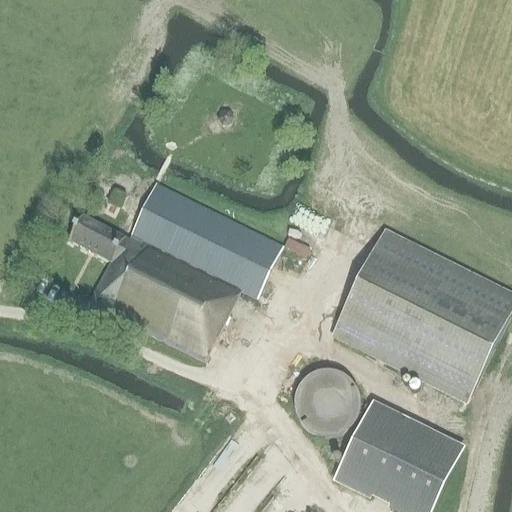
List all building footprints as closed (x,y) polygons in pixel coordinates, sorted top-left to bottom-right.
[(234,120),(230,113),(221,114),(217,121),(222,128),(231,128),(234,120)] [(206,364),(241,293),(259,301),(284,249),(156,187),(129,242),(83,218),(69,242),(111,265),(89,306),(206,364)] [(297,222),(288,241),(310,252),(319,233),(297,222)] [(335,337),(469,403),(483,376),(511,316),(511,295),(386,234),(335,337)] [(361,408),(362,405),(362,403),(361,399),(360,396),(359,393),(358,390),(356,387),(354,384),(353,382),(350,380),(347,378),(345,377),(342,375),(338,374),(336,373),(333,373),(329,372),(326,373),(322,373),(319,374),(317,375),(314,376),(312,377),(309,379),(307,382),(304,384),(302,387),(301,390),(299,393),(298,396),(297,399),(297,401),(297,405),(297,408),(298,412),(298,415),(299,417),(300,419),(302,422),(304,425),(306,427),(308,429),(310,431),(313,433),(316,434),(319,435),(322,436),(325,437),(328,437),(331,437),(334,437),(336,436),(340,435),(344,433),(346,432),(349,430),(352,428),(354,426),(356,423),(358,420),(359,417),(360,414),(361,412),(361,408)] [(435,511),(466,450),(374,405),(333,485),(371,504),(372,501),(390,509),(388,511),(435,511)]
